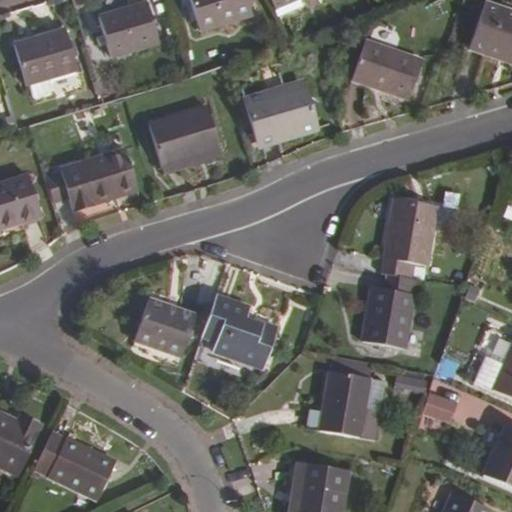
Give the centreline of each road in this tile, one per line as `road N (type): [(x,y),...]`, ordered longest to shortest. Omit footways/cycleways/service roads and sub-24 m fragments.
road 1 (residential): [(511,120),(374,160),(193,229),(0,323)]
road 2 (residential): [(0,330),(188,448),(213,486),(217,511)]
